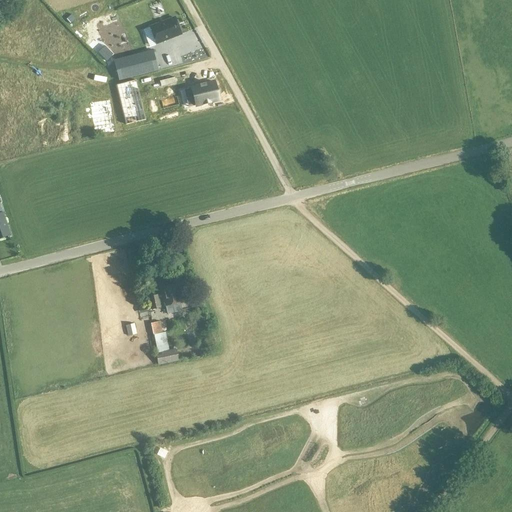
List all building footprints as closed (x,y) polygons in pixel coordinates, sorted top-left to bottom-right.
[(150,27),(142,30),(149,47),(156,44),(181,35),(175,18),(150,27)] [(113,55),(105,46),(98,53),(106,61),(113,55)] [(114,61),(119,80),(157,70),(153,51),(114,61)] [(121,102),(129,99),(123,82),(116,85),(121,102)] [(200,85),(201,86),(192,88),(196,106),(219,101),(215,83),(206,85),(206,83),(200,85)] [(123,110),(114,111),(115,122),(124,120),(123,110)] [(0,238),(10,236),(2,213),(0,213),(0,238)] [(161,288),(167,315),(182,311),(180,303),(181,303),(177,285),(161,288)] [(149,297),(151,310),(160,309),(157,295),(149,297)] [(165,334),(162,335),(159,323),(151,325),(153,337),(156,353),(168,350),(165,334)] [(125,326),(128,337),(137,335),(134,324),(125,326)] [(170,350),(155,354),(158,366),(179,361),(176,349),(170,350)]
